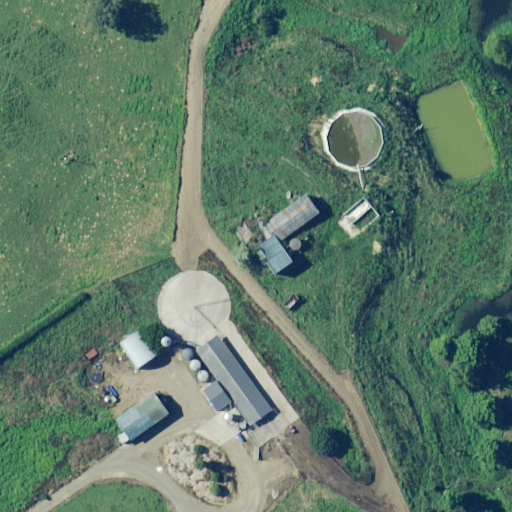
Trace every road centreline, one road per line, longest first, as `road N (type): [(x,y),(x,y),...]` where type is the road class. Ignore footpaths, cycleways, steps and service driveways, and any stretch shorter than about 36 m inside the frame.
road 1 (unknown): [(125,460),(133,445),(184,417),(203,421),(262,471)]
road 2 (unknown): [(262,471),(273,455),(304,448),(341,483),(363,498),(380,496),(392,511)]
